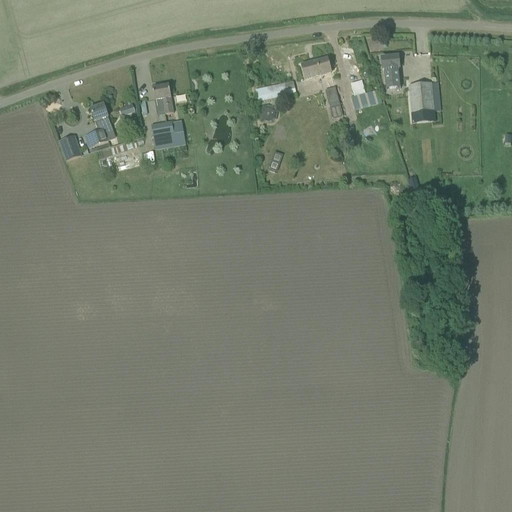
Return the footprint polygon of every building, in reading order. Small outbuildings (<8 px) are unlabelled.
[(399,57),(381,59),(382,72),(384,72),(386,91),(400,90),(398,70),(400,70),(399,57)] [(302,67),(305,81),(331,74),(327,60),(302,67)] [(255,92),(258,103),(296,96),(293,84),(255,92)] [(412,115),(440,113),(438,85),(425,86),(409,88),(412,115)] [(169,86),(153,89),(154,99),(155,102),(156,108),(160,107),(161,111),(165,110),(166,116),(174,114),(171,96),(169,86)] [(326,92),(333,121),(343,118),(335,89),(326,92)] [(351,100),(355,112),(383,104),(379,92),(351,100)] [(104,106),(90,111),(93,118),(92,119),(93,122),(94,122),(98,134),(91,136),(95,148),(101,146),(109,143),(103,128),(111,126),(107,116),(104,106)] [(120,111),(123,118),(135,113),(133,106),(120,111)] [(261,111),(259,115),(260,121),(263,124),(268,125),(273,124),(276,120),(277,116),(276,111),(273,108),(268,107),(264,108),(261,111)] [(151,127),(155,152),(186,146),(181,122),(151,127)] [(59,144),(66,164),(82,159),(75,138),(59,144)] [(268,172),(276,175),(283,157),(275,154),(268,172)]
